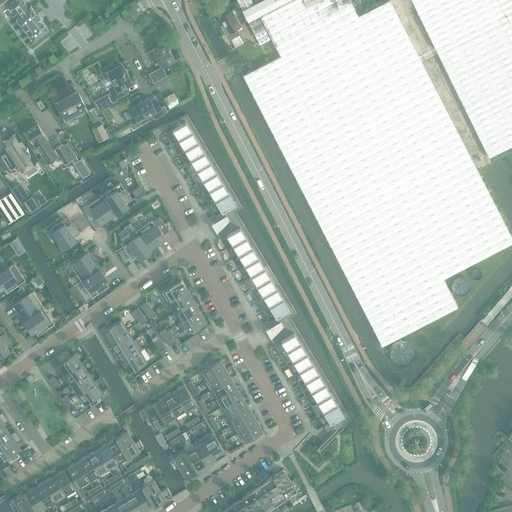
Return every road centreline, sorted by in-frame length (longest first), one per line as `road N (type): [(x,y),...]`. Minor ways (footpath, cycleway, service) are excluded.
road 1 (secondary): [(365,383),(169,0)]
road 2 (residential): [(234,327),(284,429),(174,511)]
road 3 (unclassified): [(0,103),(112,34),(151,0)]
road 4 (residential): [(32,358),(134,287)]
road 5 (residential): [(135,395),(234,327)]
